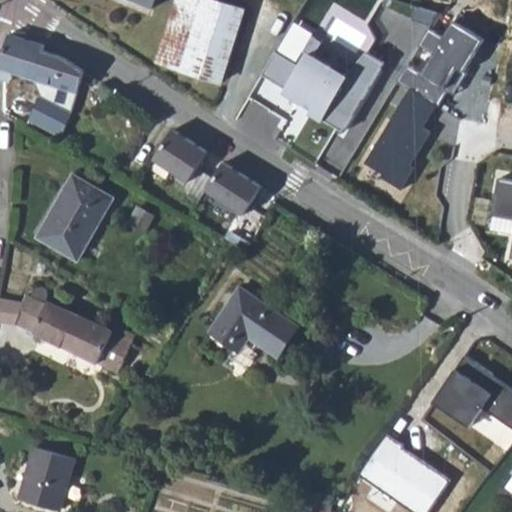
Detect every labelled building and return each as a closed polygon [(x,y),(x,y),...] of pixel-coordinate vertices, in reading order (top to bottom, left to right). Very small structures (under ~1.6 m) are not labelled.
[(126,0),(155,12),(159,0),(126,0)] [(200,0),(178,0),(178,2),(156,62),(221,86),(245,16),(200,0)] [(412,86),(439,102),(480,40),(451,23),(440,38),(429,30),(419,46),(431,56),(419,76),(407,69),(401,79),(412,86)] [(8,35),(0,64),(0,69),(35,81),(41,53),(43,47),(8,35)] [(345,75),(307,51),(298,65),(275,52),(262,76),(284,88),(281,93),(322,119),(320,122),(338,133),(381,64),(362,52),(345,75)] [(41,53),(35,81),(78,96),(84,74),(61,59),(41,53)] [(439,102),(412,86),(368,160),(386,171),(384,174),(404,186),(417,164),(413,162),(433,129),(425,125),(439,102)] [(42,97),(30,119),(62,136),(68,127),(73,130),(76,124),(70,121),(74,113),(47,99),(42,97)] [(206,150),(171,129),(152,158),(187,181),(196,167),(206,150)] [(212,177),(204,189),(242,213),(260,184),(222,160),(212,177)] [(212,177),(196,167),(187,181),(184,186),(199,196),(204,189),(212,177)] [(36,239),(78,262),(114,198),(73,174),(36,239)] [(511,178),(503,176),(497,213),(511,215),(511,178)] [(240,288),(209,333),(238,354),(248,340),(277,360),(299,329),(240,288)] [(22,304),(16,323),(99,362),(120,372),(136,338),(49,303),(48,304),(44,302),(47,297),(46,293),(43,290),(37,289),(34,291),(31,293),(31,298),(25,296),(22,304)] [(22,304),(0,299),(0,320),(16,323),(22,304)] [(511,388),(466,357),(433,402),(471,427),(484,409),(511,426),(511,388)] [(72,375),(63,409),(62,411),(80,416),(93,379),(72,375)] [(388,436),(359,477),(412,511),(427,511),(450,482),(388,436)] [(33,447),(18,499),(56,510),(71,458),(33,447)]
